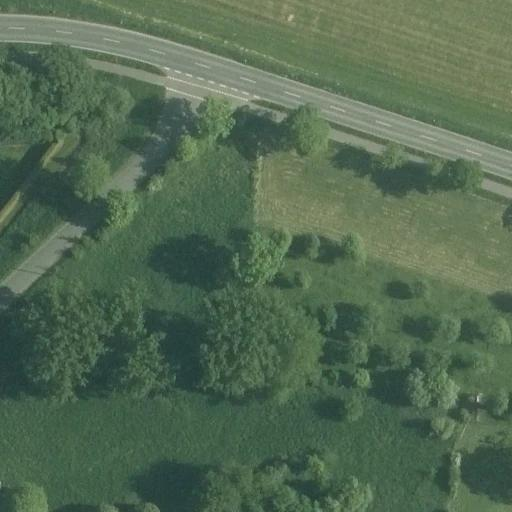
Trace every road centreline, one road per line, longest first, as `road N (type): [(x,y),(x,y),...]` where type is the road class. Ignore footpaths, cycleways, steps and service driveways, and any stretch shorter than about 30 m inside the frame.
road 1 (secondary): [(511,170),(211,74)]
road 2 (unclassified): [(0,304),(151,164),(211,74)]
road 3 (secondary): [(211,74),(62,35),(0,31)]
